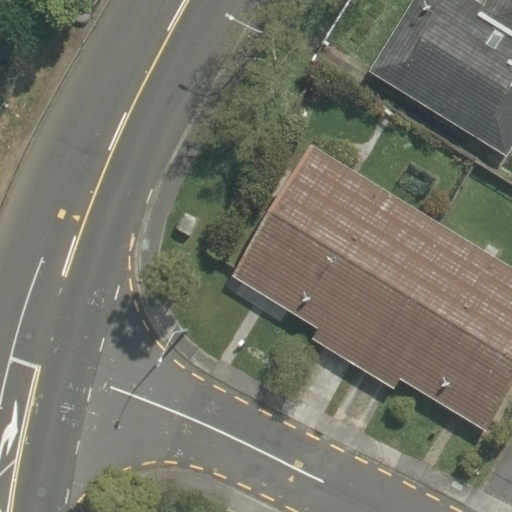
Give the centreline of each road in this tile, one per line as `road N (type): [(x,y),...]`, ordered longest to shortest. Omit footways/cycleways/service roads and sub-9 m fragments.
road 1 (secondary): [(43,359),(115,143),(190,0)]
road 2 (residential): [(43,359),(366,511)]
road 3 (secondary): [(15,511),(43,359)]
